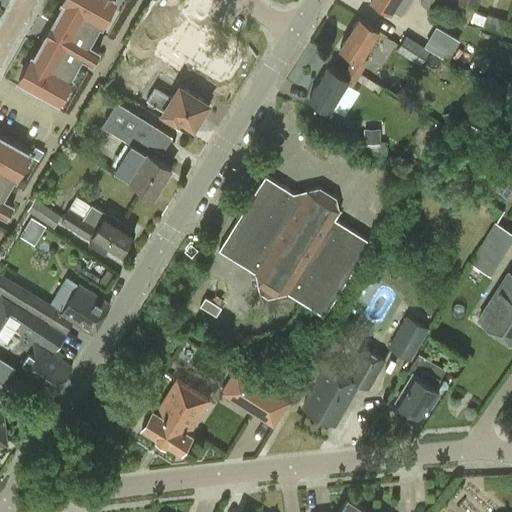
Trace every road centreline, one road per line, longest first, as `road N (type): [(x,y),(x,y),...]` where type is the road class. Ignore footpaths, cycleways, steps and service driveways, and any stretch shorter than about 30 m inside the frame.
road 1 (residential): [(0,508),(295,32)]
road 2 (residential): [(282,471),(0,509)]
road 3 (residential): [(465,453),(282,471)]
